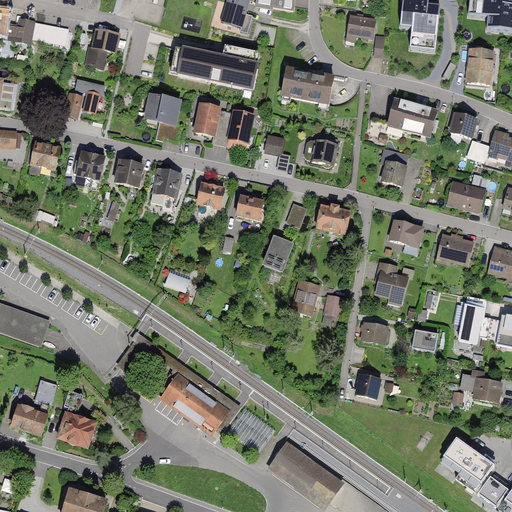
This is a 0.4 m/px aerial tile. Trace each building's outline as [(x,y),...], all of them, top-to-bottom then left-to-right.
[(243,29),(251,0),(228,0),(222,23),(243,29)] [(260,0),(259,9),(295,15),(297,0),(260,0)] [(429,0),(403,0),(401,22),(414,24),(411,43),(424,45),(423,52),(436,53),(441,9),(428,8),(429,0)] [(511,0),(470,0),(470,5),(478,6),(476,18),(496,20),(495,32),(511,34),(511,0)] [(8,14),(0,13),(0,37),(4,39),(4,41),(30,45),(31,40),(34,24),(21,22),(20,29),(6,27),(8,14)] [(383,23),(353,20),(351,39),(381,42),(383,23)] [(69,31),(34,24),(31,40),(66,47),(69,31)] [(115,54),(119,37),(98,32),(90,69),(103,72),(107,53),(115,54)] [(174,47),(167,75),(251,93),(260,53),(223,45),(221,58),(174,47)] [(494,56),(472,54),(469,87),(491,89),(494,56)] [(457,67),(451,64),(443,80),(449,82),(457,67)] [(334,82),(287,72),(281,100),(328,110),(334,82)] [(106,87),(77,80),(75,92),(87,95),(82,113),(96,116),(101,96),(103,97),(106,87)] [(0,92),(2,83),(0,82),(0,110),(12,112),(14,103),(0,100),(0,92)] [(82,99),(73,97),(67,118),(76,121),(82,99)] [(156,140),(177,144),(180,127),(174,126),(178,104),(152,98),(147,119),(159,122),(156,140)] [(396,102),(388,134),(439,146),(447,114),(396,102)] [(217,139),(223,110),(200,105),(195,135),(217,139)] [(248,146),(254,117),(235,113),(229,143),(248,146)] [(476,122),(457,117),(452,135),(472,140),(476,122)] [(19,134),(0,133),(0,138),(0,148),(18,149),(19,134)] [(511,138),(497,133),(489,156),(511,163),(511,138)] [(310,137),(304,162),(333,169),(339,144),(310,137)] [(270,139),(266,155),(285,159),(288,143),(270,139)] [(59,148),(33,144),(29,166),(55,170),(59,148)] [(491,149),(473,144),(470,157),(487,162),(491,149)] [(386,167),(382,183),(401,189),(409,157),(384,150),(380,165),(386,167)] [(106,158),(80,153),(75,175),(101,181),(106,158)] [(145,168),(120,163),(116,185),(141,190),(145,168)] [(178,200),(182,175),(157,171),(153,196),(178,200)] [(486,190),(452,183),(447,206),(481,213),(486,190)] [(224,191),(202,186),(198,206),(220,210),(224,191)] [(511,190),(509,190),(503,212),(511,214),(511,190)] [(241,198),(237,218),(259,223),(263,203),(241,198)] [(114,201),(110,219),(118,220),(122,202),(114,201)] [(287,225),(298,229),(306,210),(295,205),(287,225)] [(322,208),(318,230),(345,236),(350,214),(322,208)] [(422,230),(396,224),(391,243),(418,249),(422,230)] [(473,243),(444,237),(439,259),(468,265),(473,243)] [(284,274),(295,245),(275,238),(264,267),(284,274)] [(511,255),(493,251),(487,274),(511,279),(511,255)] [(408,279),(382,273),(377,297),(403,302),(408,279)] [(191,281),(169,274),(165,287),(186,294),(191,281)] [(311,316),(318,288),(302,284),(295,312),(311,316)] [(339,319),(342,300),(331,297),(327,317),(339,319)] [(48,321),(0,302),(0,332),(38,347),(48,321)] [(479,346),(485,309),(465,305),(459,343),(479,346)] [(511,318),(502,317),(496,346),(511,349),(511,318)] [(394,330),(367,326),(365,344),(391,348),(394,330)] [(140,333),(131,345),(134,347),(145,355),(177,378),(227,413),(235,419),(244,407),(140,333)] [(446,338),(423,334),(420,351),(443,355),(446,338)] [(134,347),(120,367),(131,375),(145,355),(134,347)] [(227,413),(177,378),(162,399),(212,435),(227,413)] [(384,400),(387,382),(364,378),(360,396),(384,400)] [(35,404),(53,409),(60,385),(42,379),(35,404)] [(480,404),(505,408),(509,386),(483,381),(480,404)] [(64,408),(69,409),(59,439),(68,443),(70,444),(72,446),(75,446),(78,446),(88,449),(96,425),(85,422),(86,419),(80,417),(79,420),(76,419),(84,397),(70,392),(64,408)] [(460,392),(457,403),(463,405),(466,394),(460,392)] [(46,409),(18,402),(11,425),(40,433),(46,409)] [(275,432),(244,410),(227,433),(258,455),(275,432)] [(497,465),(458,438),(443,459),(461,473),(456,480),(500,511),(511,511),(511,486),(492,472),(497,465)] [(341,486),(287,448),(275,464),(329,503),(341,486)] [(6,480),(4,490),(12,492),(14,481),(6,480)] [(68,489),(61,511),(105,511),(109,501),(68,489)]
